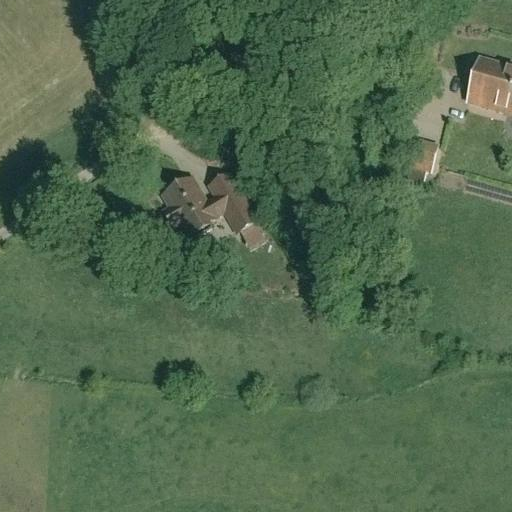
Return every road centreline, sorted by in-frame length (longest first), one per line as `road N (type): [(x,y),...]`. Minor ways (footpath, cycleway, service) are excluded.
road 1 (track): [(131,142),(397,0)]
road 2 (unclassified): [(0,239),(131,142)]
